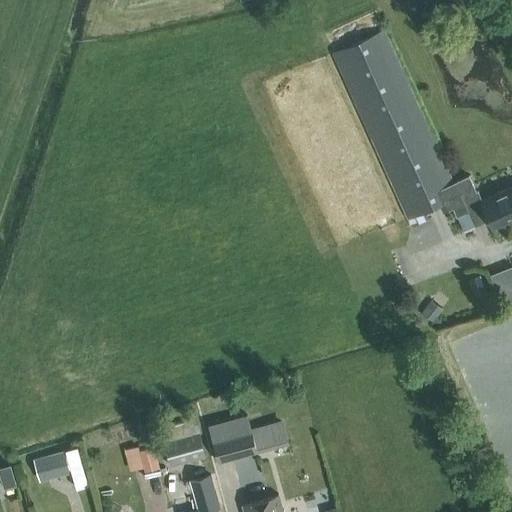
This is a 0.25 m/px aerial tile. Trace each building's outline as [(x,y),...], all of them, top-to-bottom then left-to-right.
[(384,28),(333,51),(368,128),(368,129),(408,218),(439,204),(442,211),(453,207),(457,215),(470,209),(474,219),(487,214),(492,224),(511,215),(511,184),(482,198),(477,188),(474,189),(468,175),(453,181),(430,129),(384,28)] [(511,263),(498,269),(508,297),(511,295),(511,263)] [(257,451),(246,413),(208,423),(218,461),(257,451)] [(170,463),(205,454),(197,418),(161,428),(170,463)] [(131,470),(143,467),(138,445),(125,449),(131,470)] [(40,480),(72,471),(66,448),(34,457),(40,480)] [(16,460),(4,464),(10,483),(22,479),(16,460)] [(198,505),(180,510),(180,511),(215,511),(214,505),(220,503),(212,472),(191,477),(198,505)] [(283,511),(278,494),(242,504),(244,511),(283,511)]
